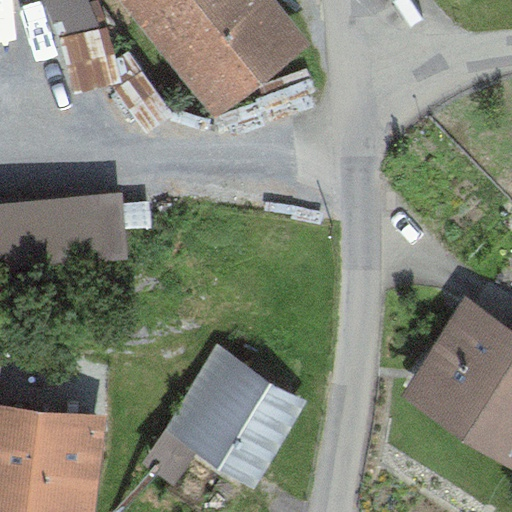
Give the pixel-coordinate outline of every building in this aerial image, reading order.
[(288,33),(261,0),(144,0),(216,90),(288,33)] [(66,194),(0,198),(0,255),(122,246),(118,190),(66,194)] [(511,432),(511,337),(470,309),(426,377),(511,432)] [(215,349),(173,414),(253,467),(295,401),(215,349)] [(0,503),(70,511),(78,511),(90,418),(0,407),(0,503)]
